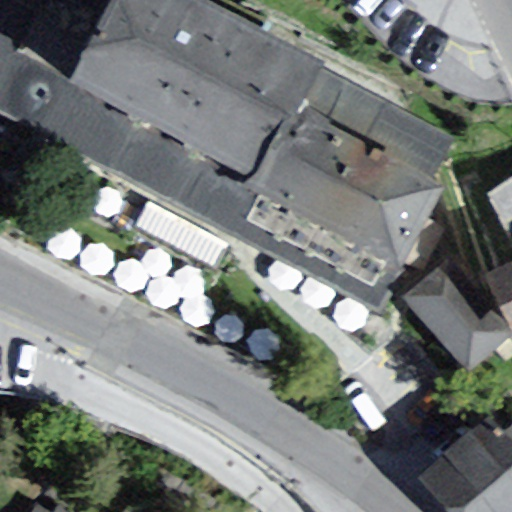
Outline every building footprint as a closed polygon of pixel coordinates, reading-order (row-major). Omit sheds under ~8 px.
[(456,135),(206,0),(0,0),(0,109),(376,312),(443,189),(430,182),(456,135)] [(445,260),(403,297),(465,368),(507,331),(445,260)] [(511,267),(489,278),(511,326),(511,267)] [(511,511),(511,446),(487,418),(417,481),(445,511),(511,511)] [(49,511),(35,503),(29,511),(49,511)]
